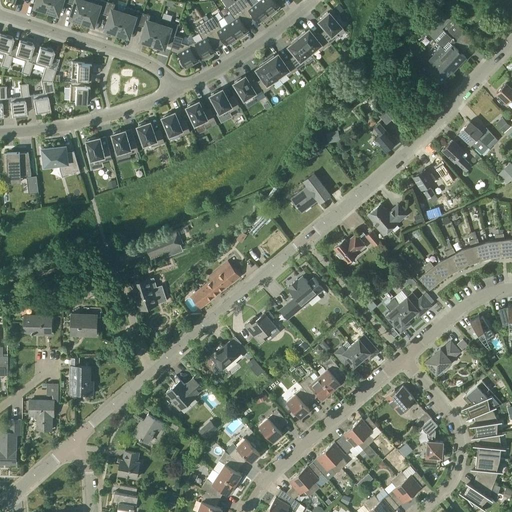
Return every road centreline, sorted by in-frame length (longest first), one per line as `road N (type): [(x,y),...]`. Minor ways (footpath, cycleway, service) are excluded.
road 1 (residential): [(150,373),(421,140),(511,41)]
road 2 (residential): [(404,358),(273,471),(244,511)]
road 3 (residential): [(422,511),(458,471),(459,429),(404,358)]
road 4 (residential): [(172,93),(70,124),(0,133)]
road 5 (residential): [(313,0),(262,41),(172,93)]
road 6 (residential): [(0,15),(126,55)]
road 7 (residential): [(511,289),(476,299),(404,358)]
